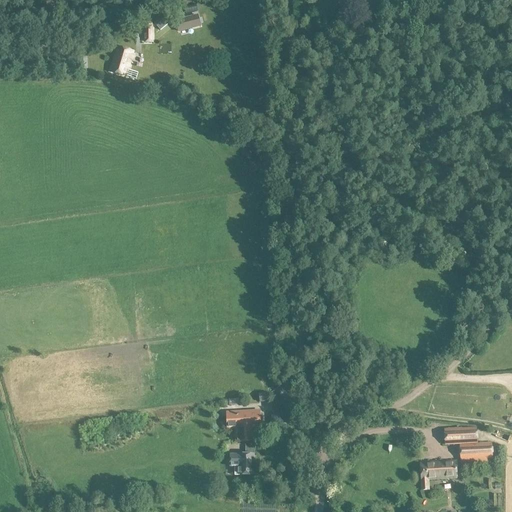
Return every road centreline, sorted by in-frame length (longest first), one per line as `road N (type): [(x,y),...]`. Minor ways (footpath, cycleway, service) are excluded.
road 1 (track): [(314,406),(286,241),(296,80),(289,0)]
road 2 (track): [(314,406),(380,410),(407,399),(456,364),(511,306)]
road 3 (track): [(0,35),(57,49),(79,45),(152,0)]
